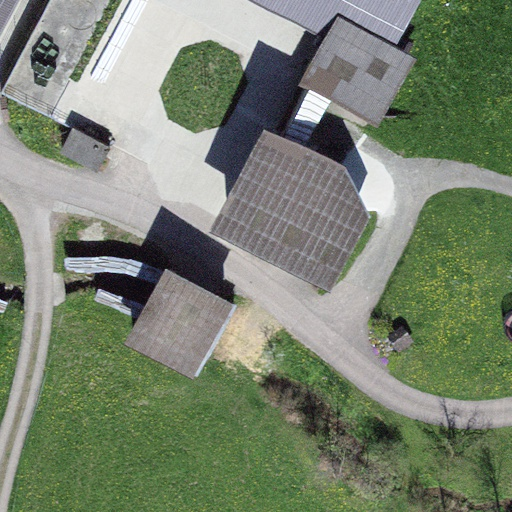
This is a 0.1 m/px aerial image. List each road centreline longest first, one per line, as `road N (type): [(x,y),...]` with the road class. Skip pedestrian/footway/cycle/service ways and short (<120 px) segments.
road 1 (track): [(511,410),(432,417),(273,306),(0,157)]
road 2 (unclassified): [(0,172),(34,235),(49,331),(0,504)]
